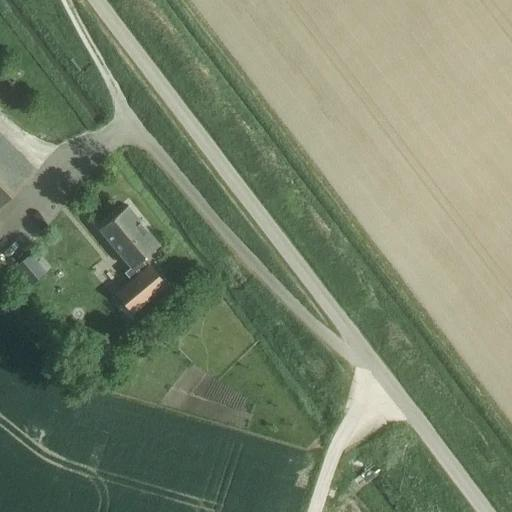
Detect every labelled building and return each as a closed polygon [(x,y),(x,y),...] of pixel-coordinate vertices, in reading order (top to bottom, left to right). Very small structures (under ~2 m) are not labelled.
[(0,135),(0,205),(35,171),(0,135)] [(160,246),(127,206),(99,229),(132,269),(129,271),(126,278),(130,283),(116,295),(131,314),(163,287),(148,268),(147,269),(140,262),(160,246)] [(31,253),(15,267),(31,285),(47,272),(31,253)] [(105,318),(121,337),(130,330),(114,311),(105,318)] [(109,355),(95,357),(97,371),(98,375),(101,374),(112,373),(109,355)]
